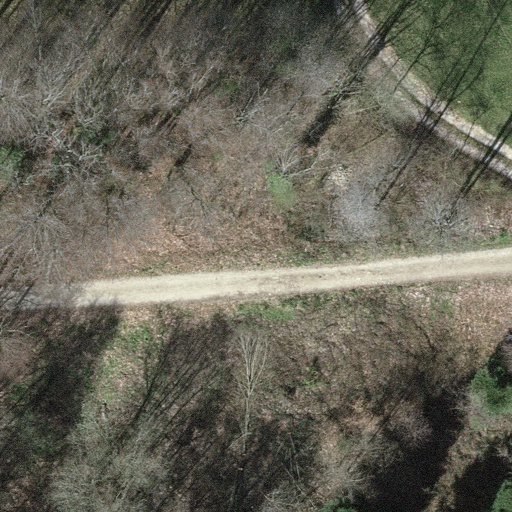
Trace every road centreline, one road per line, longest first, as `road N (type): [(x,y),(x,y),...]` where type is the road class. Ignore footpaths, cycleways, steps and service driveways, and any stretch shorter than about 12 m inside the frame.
road 1 (track): [(511,251),(0,293)]
road 2 (track): [(349,0),(408,97),(511,164)]
